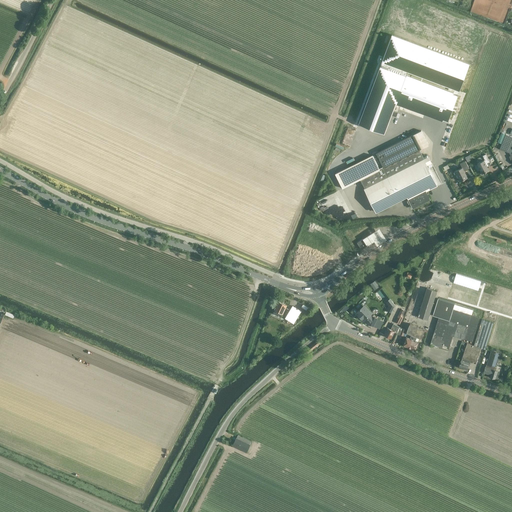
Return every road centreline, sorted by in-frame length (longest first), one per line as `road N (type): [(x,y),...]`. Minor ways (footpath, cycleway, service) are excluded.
road 1 (secondary): [(0,171),(115,226),(317,291)]
road 2 (track): [(336,115),(86,0)]
road 3 (unclassified): [(179,511),(239,406),(333,323)]
road 4 (track): [(297,214),(379,0)]
road 5 (secondary): [(317,291),(402,234),(511,180)]
road 6 (unclassified): [(511,394),(333,323)]
